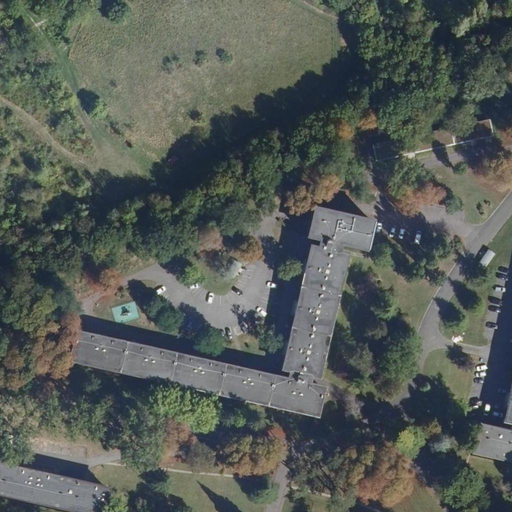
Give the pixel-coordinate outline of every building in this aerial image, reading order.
[(491,137),(488,121),(372,145),(376,162),(491,137)] [(318,251),(308,249),(281,370),(289,372),(287,381),(75,334),(69,361),(316,415),(322,389),(307,386),(309,376),(317,378),(344,256),(336,255),(338,245),(415,262),(422,234),(313,210),(307,238),(320,241),(318,251)] [(0,253),(36,240),(31,230),(0,242),(0,253)] [(486,268),(494,253),(487,249),(479,264),(486,268)] [(236,273),(239,264),(233,262),(230,271),(236,273)] [(511,382),(504,418),(511,420),(511,421),(509,433),(479,427),(473,454),(511,462),(511,382)] [(0,494),(78,511),(101,511),(106,489),(0,465),(0,494)]
